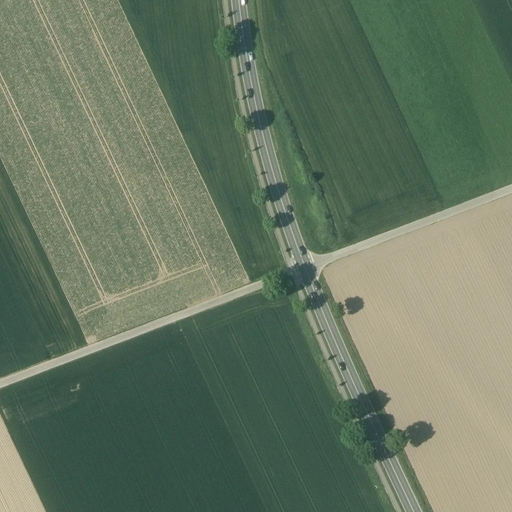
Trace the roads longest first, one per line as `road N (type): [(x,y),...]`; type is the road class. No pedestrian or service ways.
road 1 (secondary): [(413,511),(274,184),(238,0)]
road 2 (track): [(0,384),(305,269)]
road 3 (track): [(511,190),(305,269)]
